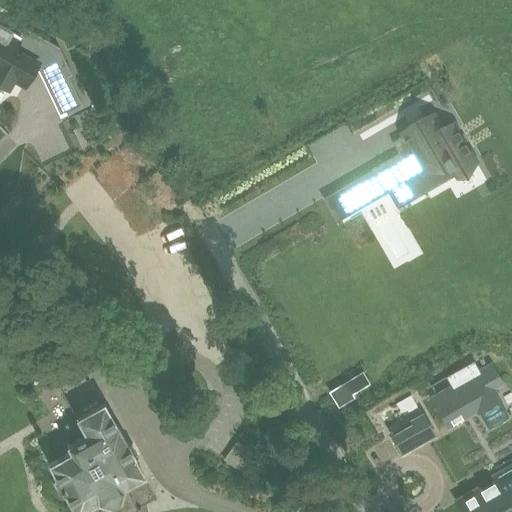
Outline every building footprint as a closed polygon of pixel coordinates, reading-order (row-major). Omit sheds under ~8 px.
[(67,67),(58,47),(24,27),(19,36),(0,25),(0,82),(7,87),(9,88),(12,83),(11,83),(16,75),(24,79),(24,81),(25,81),(39,57),(43,59),(50,75),(67,67)] [(399,154),(371,170),(380,186),(381,186),(384,193),(387,191),(387,192),(413,177),(442,160),(446,167),(448,166),(450,170),(453,175),(456,173),(456,174),(464,169),(464,168),(474,162),(471,157),(467,150),(468,149),(468,148),(467,149),(463,143),(464,142),(464,141),(463,142),(460,137),(461,137),(461,136),(460,137),(456,130),(457,130),(457,129),(456,130),(452,123),(441,129),(431,113),(422,119),(422,118),(421,119),(421,118),(420,119),(420,120),(412,125),(412,124),(410,125),(411,125),(410,125),(410,126),(401,131),(404,136),(392,142),(399,154)] [(487,281),(471,289),(480,305),(496,296),(487,281)] [(473,360),(430,385),(436,396),(431,399),(447,426),(476,409),(487,428),(508,416),(491,387),(501,382),(491,365),(480,371),(473,360)] [(350,397),(370,385),(363,372),(343,384),(350,397)] [(70,444),(67,445),(70,452),(48,464),(52,472),(52,473),(57,482),(53,484),(61,499),(65,497),(70,505),(71,505),(74,511),(77,511),(98,500),(99,502),(109,505),(119,499),(122,489),(121,488),(143,475),(116,426),(115,427),(102,403),(76,418),(85,434),(69,443),(70,444)] [(414,417),(402,424),(413,444),(425,437),(414,417)] [(240,471),(253,453),(237,441),(223,459),(240,471)] [(477,488),(456,500),(462,511),(511,511),(511,478),(509,480),(511,483),(502,488),(497,479),(479,490),(477,488)]
